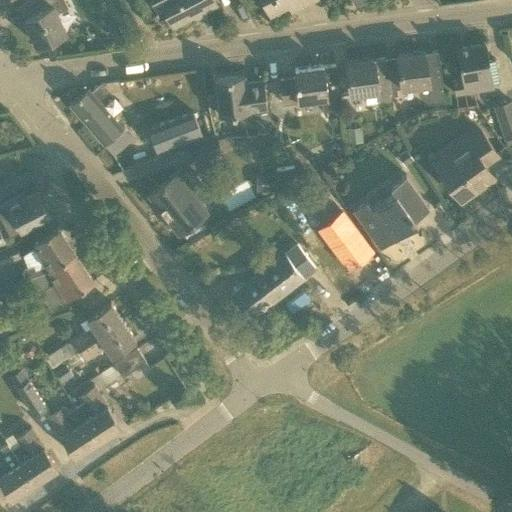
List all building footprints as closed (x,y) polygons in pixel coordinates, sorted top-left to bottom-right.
[(37,44),(55,36),(66,30),(57,12),(68,6),(65,0),(30,0),(36,12),(25,17),(37,44)] [(161,0),(173,24),(216,2),(215,0),(161,0)] [(292,0),(298,0),(301,5),(311,0),(264,0),(270,11),(292,0)] [(494,87),(493,82),(500,81),(496,59),(488,60),(485,42),(458,47),(463,77),(453,78),(455,94),(494,87)] [(444,92),(441,69),(438,50),(426,51),(425,50),(397,54),(402,87),(424,83),(426,95),(444,92)] [(392,99),(389,76),(386,57),(374,58),(374,57),(346,61),(351,93),(377,90),(379,101),(392,99)] [(341,106),(338,83),(335,63),(323,65),(323,64),(295,68),(296,76),(280,78),(283,102),(321,97),(323,109),(341,106)] [(219,114),(247,111),(267,108),(264,79),(246,81),(245,74),(215,78),(219,114)] [(69,103),(112,153),(131,137),(98,99),(107,91),(100,82),(91,90),(88,87),(69,103)] [(511,102),(511,101),(494,107),(505,139),(511,136),(511,102)] [(268,129),(266,111),(254,112),(256,131),(268,129)] [(169,147),(203,134),(198,121),(163,134),(169,147)] [(361,125),(346,126),(348,141),(362,140),(361,125)] [(441,170),(450,182),(461,199),(494,175),(485,162),(498,153),(479,127),(458,142),(465,152),(441,170)] [(221,152),(216,140),(215,135),(189,144),(196,161),(221,152)] [(398,154),(405,165),(414,159),(407,149),(398,154)] [(206,190),(198,180),(186,164),(177,172),(150,193),(180,231),(207,210),(197,197),(206,190)] [(278,180),(295,177),(293,165),(276,168),(278,180)] [(402,232),(418,221),(414,216),(429,206),(417,190),(406,173),(391,184),(395,191),(372,207),(366,200),(353,209),(381,247),(394,237),(392,234),(400,229),(402,232)] [(256,174),(256,189),(274,190),(274,174),(256,174)] [(0,215),(11,235),(33,223),(50,214),(48,210),(49,208),(47,203),(44,202),(37,190),(22,198),(20,194),(0,205),(0,215)] [(341,207),(318,225),(335,247),(358,229),(341,207)] [(48,264),(76,253),(58,226),(34,242),(48,264)] [(0,264),(19,257),(14,244),(0,249),(0,264)] [(315,267),(303,251),(298,244),(230,295),(248,319),(315,267)] [(76,253),(48,264),(24,275),(25,278),(29,277),(40,292),(57,282),(67,298),(93,280),(76,253)] [(81,348),(123,320),(111,301),(87,317),(93,325),(44,358),(52,368),(81,349),(81,348)] [(112,354),(119,350),(136,339),(123,320),(81,348),(81,349),(87,358),(106,346),(112,354)] [(23,350),(26,353),(31,354),(34,351),(35,346),(32,343),(27,343),(24,346),(23,350)] [(122,376),(129,371),(146,360),(137,347),(113,362),(122,376)] [(54,369),(62,381),(73,374),(65,362),(54,369)] [(28,383),(19,388),(34,410),(42,405),(28,383)] [(122,425),(111,408),(95,385),(79,396),(83,402),(76,407),(98,440),(122,425)] [(48,416),(64,439),(75,456),(98,440),(76,407),(69,412),(64,405),(48,416)] [(5,437),(8,443),(9,443),(35,482),(58,467),(31,426),(29,428),(15,437),(13,432),(5,437)] [(9,443),(8,443),(1,448),(0,447),(0,480),(11,498),(35,482),(9,443)]
